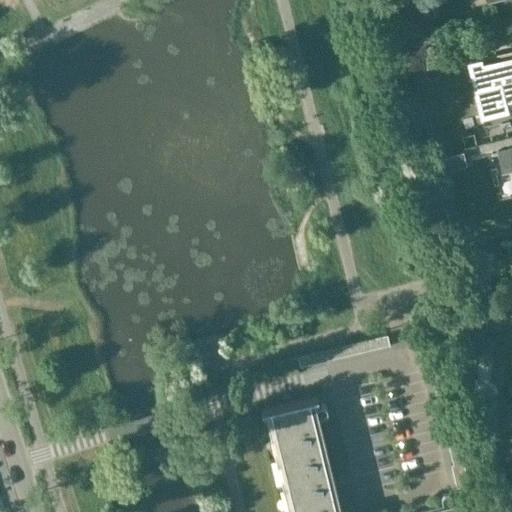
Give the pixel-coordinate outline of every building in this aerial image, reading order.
[(511,54),(482,62),(481,57),(467,60),(474,88),(478,87),(485,116),(509,110),(506,100),(511,98),(511,54)] [(511,169),(511,145),(496,149),(501,171),(511,168),(511,169)] [(381,345),(389,343),(386,333),(379,335),(381,345)] [(379,335),(372,337),(375,347),(381,345),(379,335)] [(368,348),(375,347),(372,337),(365,339),(368,348)] [(365,339),(359,340),(361,350),(368,348),(365,339)] [(359,340),(352,342),(354,352),(361,350),(359,340)] [(352,342),(345,343),(347,353),(354,352),(352,342)] [(341,355),(347,353),(345,343),(338,345),(341,355)] [(338,345),(331,347),(334,357),(341,355),(338,345)] [(331,347),(325,348),(327,358),(334,357),(331,347)] [(318,350),(320,360),(327,358),(325,348),(318,350)] [(318,350),(311,352),(313,362),(320,360),(318,350)] [(311,352),(304,353),(307,363),(313,362),(311,352)] [(304,353),(297,355),(297,356),(299,365),(307,363),(304,353)] [(431,374),(441,371),(439,364),(429,367),(431,374)] [(432,380),(442,378),(441,371),(431,374),(432,380)] [(442,378),(432,380),(434,387),(444,385),(442,378)] [(444,385),(434,387),(436,394),(445,392),(444,385)] [(437,401),(447,398),(445,392),(436,394),(437,401)] [(260,408),(261,409),(269,407),(294,511),(463,511),(460,496),(458,496),(460,505),(430,511),(353,511),(352,509),(338,511),(335,511),(308,398),(317,396),(316,394),(260,408)] [(447,398),(437,401),(439,408),(449,405),(447,398)] [(511,404),(501,408),(505,427),(511,424),(511,404)] [(449,405),(439,408),(440,414),(450,412),(449,405)] [(440,414),(442,421),(452,419),(450,412),(440,414)] [(452,419),(442,421),(444,428),(454,426),(452,419)] [(454,426),(444,428),(445,435),(455,433),(454,426)] [(455,433),(445,435),(447,442),(457,439),(455,433)] [(447,442),(449,448),(458,446),(457,439),(447,442)] [(450,455),(460,453),(458,446),(449,448),(450,455)] [(452,462),(462,460),(460,453),(450,455),(452,462)] [(456,486),(467,483),(462,460),(452,462),(450,463),(456,486)]
